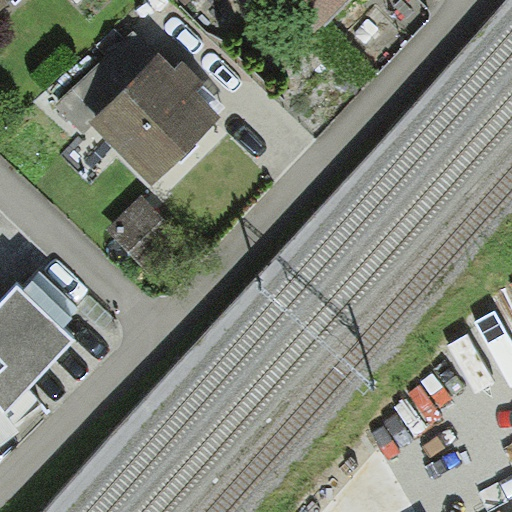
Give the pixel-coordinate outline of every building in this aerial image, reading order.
[(0,0),(0,15),(16,0),(0,0)] [(353,0),(278,0),(317,37),(353,0)] [(219,129),(161,70),(99,131),(157,189),(219,129)] [(172,238),(139,207),(109,239),(142,270),(172,238)] [(0,302),(0,452),(17,440),(6,420),(76,340),(17,285),(0,302)]
